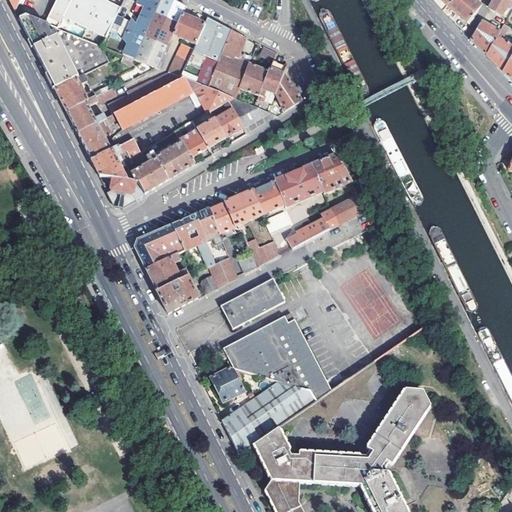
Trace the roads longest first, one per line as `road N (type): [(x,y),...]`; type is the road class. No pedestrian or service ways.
road 1 (secondary): [(245,511),(107,235)]
road 2 (secondary): [(88,244),(223,511)]
road 3 (residential): [(150,212),(162,191),(305,104),(304,73),(280,43)]
road 4 (residential): [(352,136),(150,212)]
road 5 (secondary): [(0,79),(88,244)]
road 6 (secondary): [(77,170),(0,14)]
road 7 (tertiary): [(415,0),(511,108)]
road 8 (secondary): [(77,170),(52,145),(4,59)]
